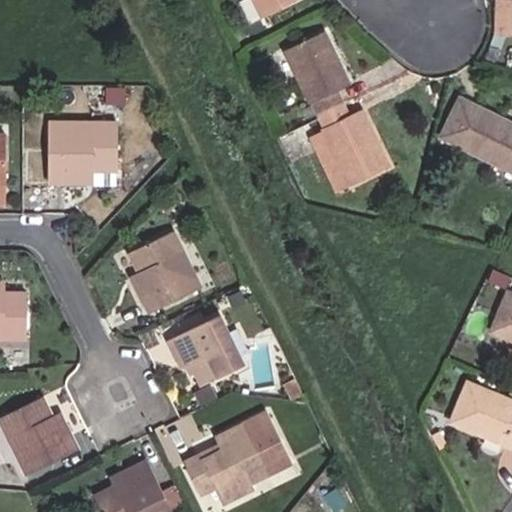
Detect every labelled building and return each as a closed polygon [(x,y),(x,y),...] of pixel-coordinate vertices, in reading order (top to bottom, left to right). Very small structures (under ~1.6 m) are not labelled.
[(254,0),(261,14),(290,0),(254,0)] [(511,0),(495,0),(494,34),(511,34),(511,0)] [(318,117),(295,128),(301,141),(309,137),(324,129),(350,183),(388,165),(361,108),(350,113),(338,87),(348,82),(325,33),(287,52),(318,117)] [(441,135),(511,170),(511,123),(459,98),(441,135)] [(82,169),(117,169),(118,122),(47,122),(47,181),(83,181),(82,169)] [(334,190),(350,183),(324,129),(309,137),(334,190)] [(151,312),(200,288),(171,231),(129,252),(144,280),(135,283),(151,312)] [(511,293),(507,291),(492,329),(511,338),(511,293)] [(0,337),(27,337),(27,293),(0,292),(0,337)] [(202,385),(241,365),(218,315),(169,338),(183,367),(191,363),(202,385)] [(295,401),(306,402),(295,380),(287,384),(295,401)] [(451,420),(511,446),(511,399),(468,381),(451,420)] [(63,420),(55,424),(41,396),(0,416),(0,419),(27,475),(78,450),(63,420)] [(249,481),(268,471),(245,423),(215,438),(221,449),(212,454),(209,449),(184,461),(198,492),(213,485),(221,502),(252,487),(249,481)] [(447,443),(440,430),(434,433),(440,446),(447,443)] [(101,511),(159,511),(170,507),(147,460),(118,474),(122,482),(94,496),(101,511)]
